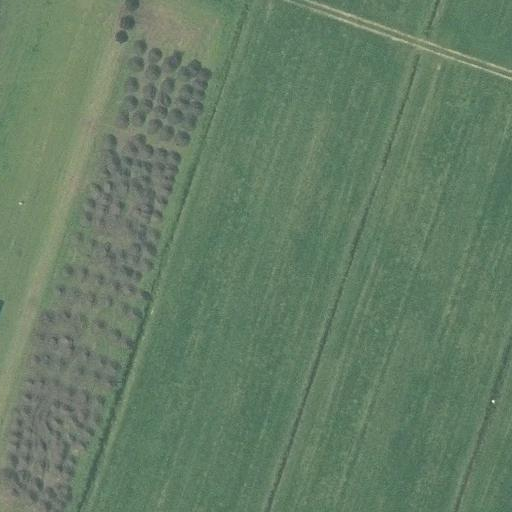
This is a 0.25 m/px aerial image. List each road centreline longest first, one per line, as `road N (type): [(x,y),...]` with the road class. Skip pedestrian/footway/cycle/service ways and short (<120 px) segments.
road 1 (track): [(0,270),(90,0)]
road 2 (track): [(511,76),(291,0)]
